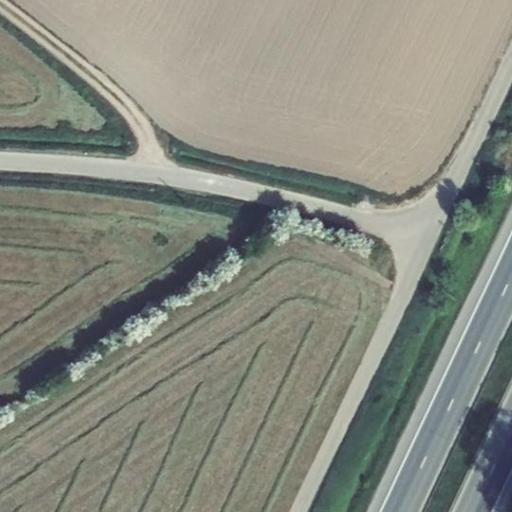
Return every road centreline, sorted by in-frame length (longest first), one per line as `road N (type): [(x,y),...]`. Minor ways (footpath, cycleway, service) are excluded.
road 1 (unclassified): [(0,151),(435,213)]
road 2 (unclassified): [(295,511),(435,213)]
road 3 (trunk): [(511,282),(403,511)]
road 4 (track): [(8,0),(123,93),(141,125),(137,170)]
road 5 (unclassified): [(435,213),(511,61)]
